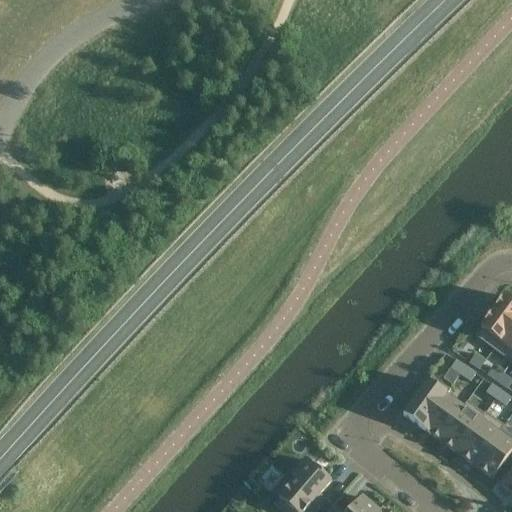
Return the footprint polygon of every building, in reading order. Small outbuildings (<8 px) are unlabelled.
[(511,326),(511,302),(505,297),(475,338),(494,351),(511,326)] [(511,326),(494,351),(511,365),(511,363),(511,326)] [(485,363),(475,356),(469,364),(479,371),(485,363)] [(460,376),(466,368),(456,361),(450,370),(460,376)] [(470,383),(476,375),(466,368),(460,376),(470,383)] [(497,383),(503,375),(493,368),(487,376),(497,383)] [(511,382),(511,381),(503,375),(497,383),(507,390),(511,382)] [(421,430),(445,396),(446,397),(450,391),(431,377),(403,416),(421,430)] [(501,392),(492,385),(486,394),(496,401),(501,392)] [(505,408),(511,399),(501,392),(496,401),(505,408)] [(438,441),(462,408),(446,397),(445,396),(421,430),(430,436),(438,441)] [(456,454),(484,416),(484,415),(466,402),(462,408),(438,441),(456,454)] [(474,467),(500,430),(502,431),(504,427),(485,413),(484,415),(484,416),(456,454),(474,467)] [(492,480),(511,453),(511,438),(502,431),(500,430),(474,467),(492,480)] [(331,483),(305,461),(292,476),(296,479),(274,505),(281,511),(311,511),(308,509),(331,483)] [(511,495),(511,472),(501,485),(511,495)] [(377,511),(362,498),(349,511),(339,511),(334,507),(329,511),(377,511)]
